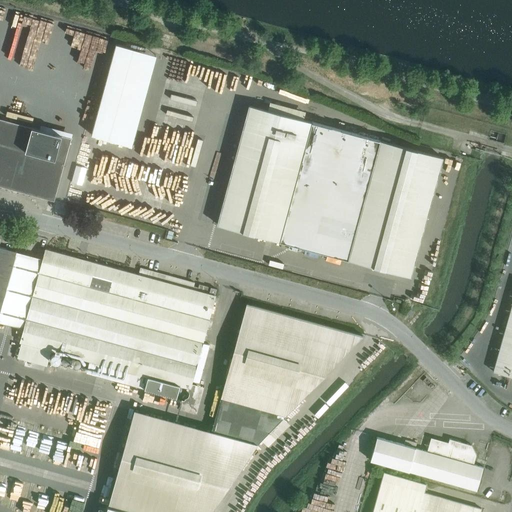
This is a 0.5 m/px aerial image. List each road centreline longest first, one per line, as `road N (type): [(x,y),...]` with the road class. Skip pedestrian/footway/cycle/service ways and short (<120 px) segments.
road 1 (unclassified): [(511,432),(365,310),(0,212)]
road 2 (unknown): [(499,425),(413,409),(369,423),(338,511)]
road 3 (unclassified): [(100,0),(287,47)]
road 4 (unknown): [(185,261),(216,118)]
